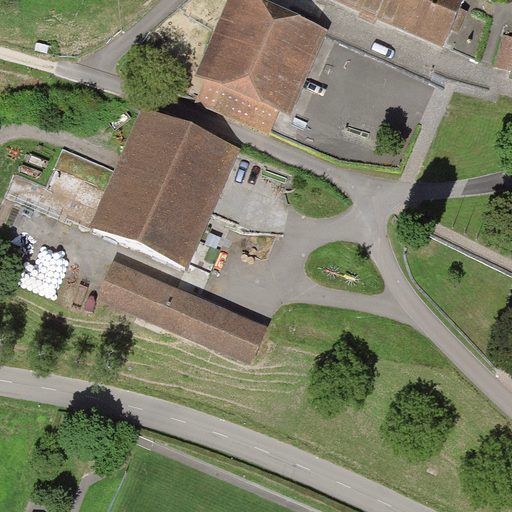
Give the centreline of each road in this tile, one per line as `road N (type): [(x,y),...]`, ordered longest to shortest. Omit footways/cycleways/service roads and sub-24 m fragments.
road 1 (tertiary): [(392,511),(192,425),(0,385)]
road 2 (residential): [(54,66),(383,199)]
road 3 (residential): [(511,402),(425,316),(382,260),(383,199)]
road 4 (residential): [(383,199),(511,180)]
